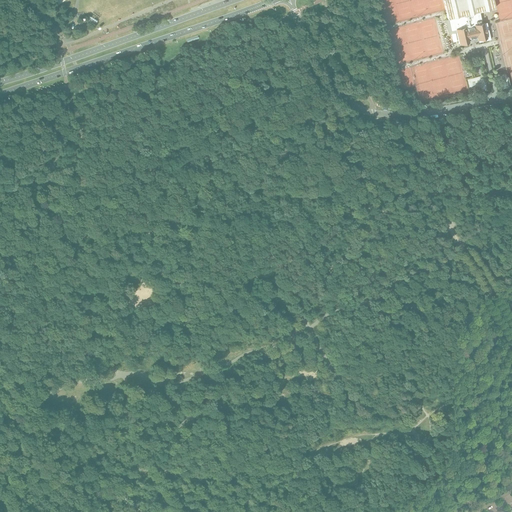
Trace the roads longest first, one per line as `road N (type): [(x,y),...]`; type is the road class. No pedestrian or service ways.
road 1 (unknown): [(511,194),(437,169),(393,136),(357,133),(243,156),(139,202),(91,204),(42,192),(0,210)]
road 2 (primary): [(0,94),(274,0)]
road 3 (residential): [(511,97),(423,113),(359,109),(341,96),(289,0)]
road 4 (primary): [(235,0),(0,82)]
road 5 (unknown): [(511,372),(490,399),(467,455),(468,486),(424,511)]
